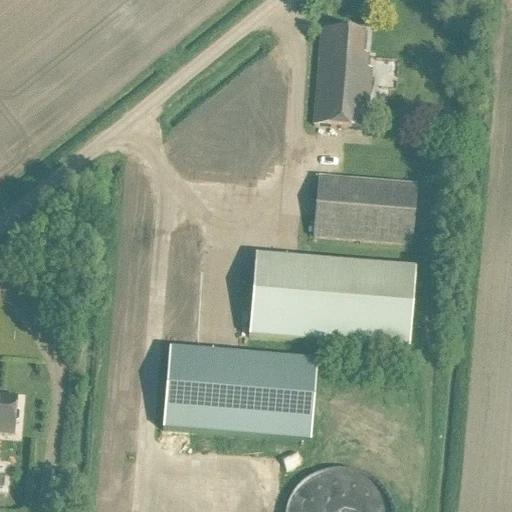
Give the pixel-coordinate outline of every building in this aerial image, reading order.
[(368,60),(362,59),(364,37),(322,34),(314,130),(366,134),(370,81),(367,81),(368,60)] [(319,182),(314,242),(411,250),(416,190),(319,182)] [(67,257),(65,269),(80,270),(81,258),(67,257)] [(254,261),(247,342),(408,356),(415,274),(254,261)] [(309,448),(315,368),(168,356),(161,435),(309,448)] [(0,437),(13,439),(16,403),(0,401),(0,437)] [(333,475),(297,487),(289,511),(388,511),(380,488),(333,475)]
